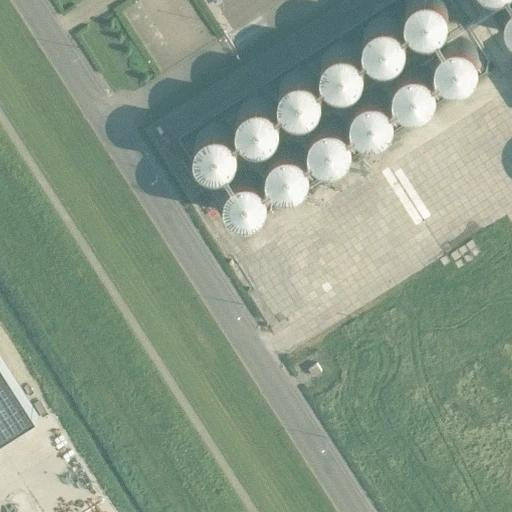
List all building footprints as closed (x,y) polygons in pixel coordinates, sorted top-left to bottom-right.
[(388,0),(347,0),(366,22),(390,1),(388,0)] [(322,3),(304,28),(331,47),(349,22),(322,3)] [(275,33),(264,62),(294,74),(305,46),(275,33)] [(259,97),(262,67),(227,63),(224,92),(259,97)] [(204,128),(225,104),(197,81),(176,105),(204,128)] [(300,86),(299,127),(332,128),(334,87),(300,86)] [(253,153),(290,159),(293,144),(289,143),(293,118),(260,113),(253,153)]
